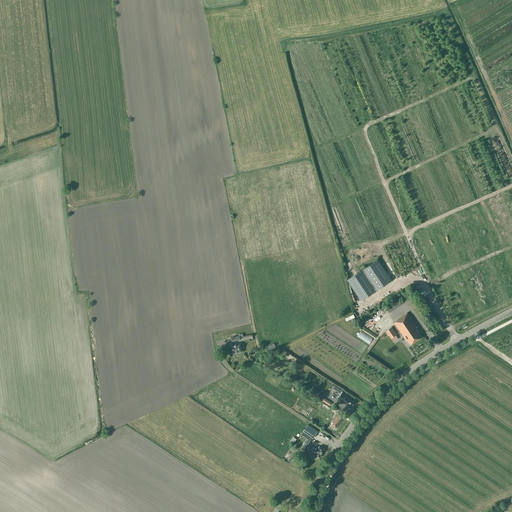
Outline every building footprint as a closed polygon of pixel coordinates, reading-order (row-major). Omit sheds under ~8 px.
[(346,259),(358,256),(356,248),(344,250),(346,259)] [(392,280),(378,259),(347,279),(361,301),(392,280)] [(401,304),(397,298),(385,306),(389,312),(401,304)] [(420,333),(421,333),(407,312),(397,319),(398,320),(393,323),(394,324),(395,324),(407,341),(408,341),(410,344),(422,336),(420,333)] [(385,331),(388,336),(388,335),(390,338),(396,335),(391,327),(385,331)] [(274,344),(274,343),(268,347),(270,352),(280,347),(277,342),(274,344)] [(240,343),(231,345),(232,353),(242,351),(240,343)] [(345,394),(344,393),(341,397),(343,398),(352,406),(355,402),(345,394)] [(333,423),(330,426),(333,429),(344,417),(341,414),(340,415),(338,414),(331,421),(333,423)] [(317,431),(308,425),(303,431),(313,438),(317,431)] [(324,449),(319,446),(318,448),(309,443),(305,450),(314,455),(315,455),(320,457),(324,449)]
